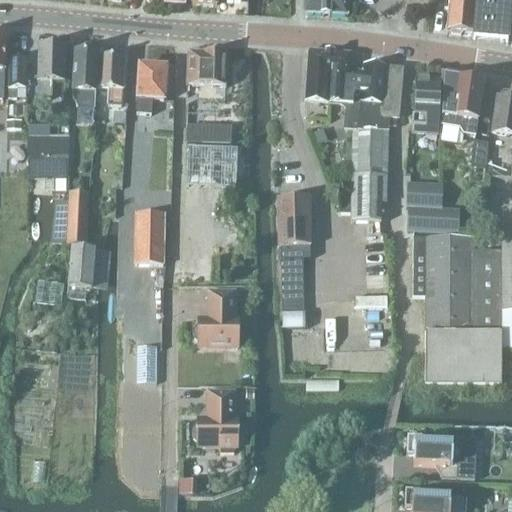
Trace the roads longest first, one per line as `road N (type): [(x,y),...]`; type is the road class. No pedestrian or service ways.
road 1 (residential): [(381,44),(0,15)]
road 2 (unknown): [(291,37),(294,121),(327,317)]
road 3 (track): [(180,30),(170,291)]
road 4 (residential): [(168,511),(170,291)]
road 5 (residential): [(511,64),(381,44)]
